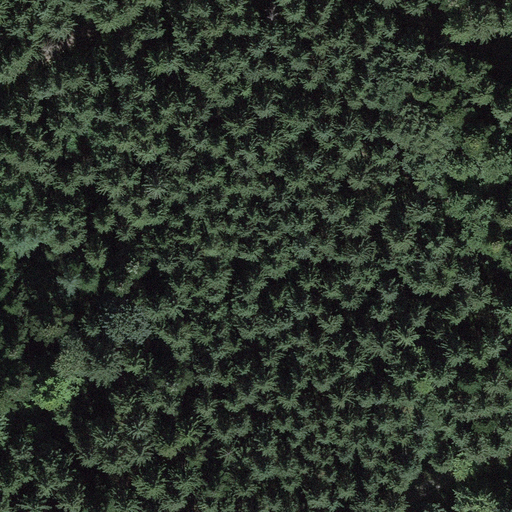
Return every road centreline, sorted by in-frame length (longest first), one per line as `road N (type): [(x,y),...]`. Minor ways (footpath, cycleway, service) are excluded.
road 1 (track): [(0,83),(141,0)]
road 2 (track): [(398,511),(511,446)]
